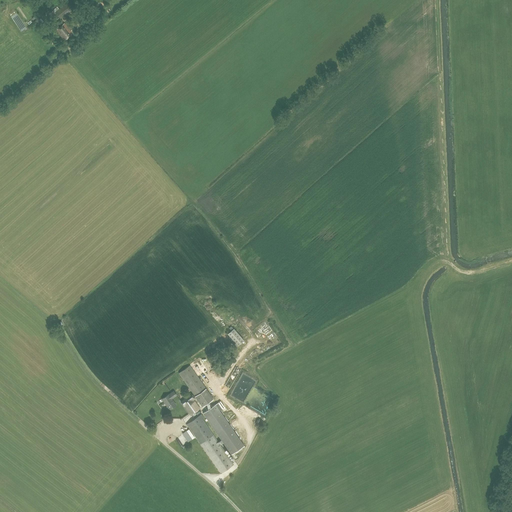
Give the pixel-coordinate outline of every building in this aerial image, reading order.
[(53,10),(55,12),(60,19),(62,18),(65,21),(67,19),(64,16),(73,8),(68,2),(59,9),(57,7),(53,10)] [(70,23),(71,25),(68,27),(64,23),(56,30),(64,40),(73,33),(70,30),(77,25),(73,21),(70,23)] [(234,328),(227,334),(238,346),(244,340),(234,328)] [(193,367),(199,376),(207,371),(201,362),(193,367)] [(189,366),(178,373),(195,396),(206,388),(189,366)] [(208,375),(214,379),(218,374),(212,369),(208,375)] [(213,399),(206,388),(195,396),(202,407),(213,399)] [(168,394),(162,399),(169,409),(176,405),(171,399),(176,395),(174,391),(168,395),(168,394)] [(192,394),(181,402),(184,406),(190,415),(199,409),(193,400),(195,399),(192,394)] [(221,399),(218,401),(225,411),(228,409),(221,399)] [(221,440),(218,442),(220,445),(223,443),(231,454),(244,446),(215,404),(203,413),(221,440)] [(220,445),(218,442),(200,415),(187,424),(186,425),(187,426),(221,474),(233,465),(220,445)]
